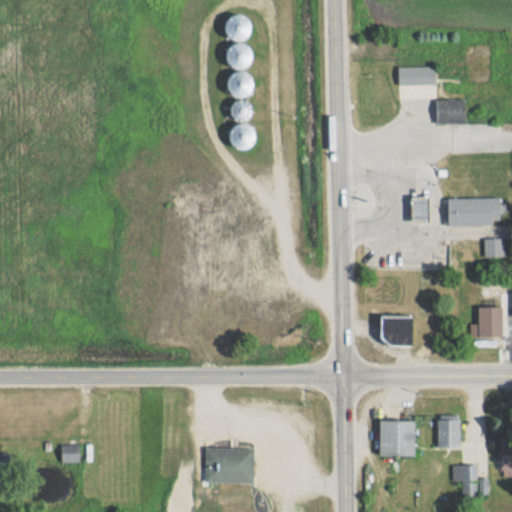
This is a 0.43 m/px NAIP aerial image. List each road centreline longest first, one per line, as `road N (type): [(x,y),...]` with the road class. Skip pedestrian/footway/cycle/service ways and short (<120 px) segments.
road 1 (tertiary): [(344,511),(334,0)]
road 2 (tertiary): [(0,376),(343,376)]
road 3 (tertiary): [(343,376),(511,375)]
